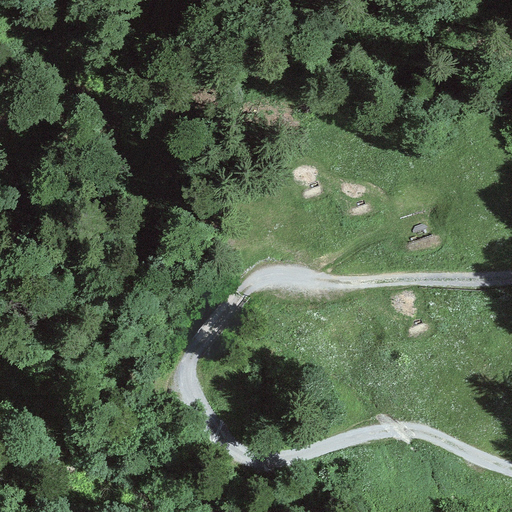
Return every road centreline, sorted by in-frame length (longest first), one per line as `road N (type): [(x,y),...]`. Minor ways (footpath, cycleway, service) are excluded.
road 1 (track): [(193,390),(190,361),(200,342),(240,292),(268,275),(350,283),(511,278)]
road 2 (track): [(193,390),(221,437),(260,459),(397,430),(431,435),(511,470)]
